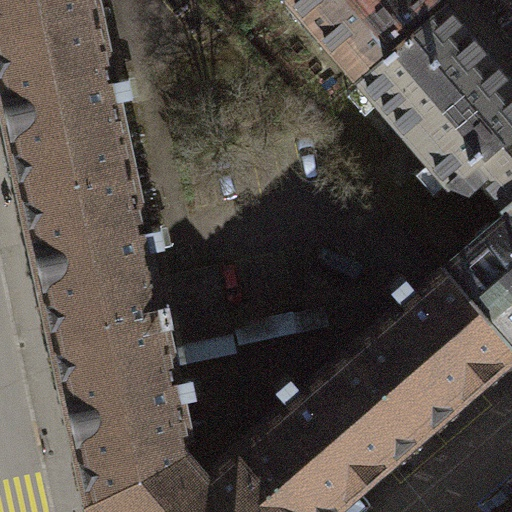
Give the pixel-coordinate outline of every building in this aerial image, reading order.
[(0,0),(0,38),(99,18),(95,0),(0,0)] [(438,0),(293,0),(361,78),(444,7),(438,0)] [(511,84),(444,7),(361,78),(452,184),(473,167),(506,205),(511,200),(511,84)] [(0,75),(24,189),(130,167),(117,102),(134,98),(130,79),(113,82),(99,18),(0,38),(0,75)] [(55,340),(163,317),(155,279),(149,251),(166,248),(162,228),(144,232),(130,167),(24,189),(55,340)] [(511,200),(506,205),(511,211),(511,214),(449,269),(511,341),(511,200)] [(219,265),(155,279),(163,317),(169,347),(233,333),(219,265)] [(511,355),(511,341),(449,269),(448,267),(427,285),(419,292),(408,279),(392,292),(404,305),(354,348),(425,430),(497,368),(511,355)] [(81,462),(180,441),(189,439),(181,400),(198,397),(194,378),(176,382),(169,347),(163,317),(55,340),(81,462)] [(329,511),(425,430),(354,348),(303,391),(292,378),(277,391),(289,404),(238,448),(294,511),(329,511)] [(294,511),(238,448),(195,486),(189,478),(180,441),(81,462),(91,503),(98,511),(294,511)]
